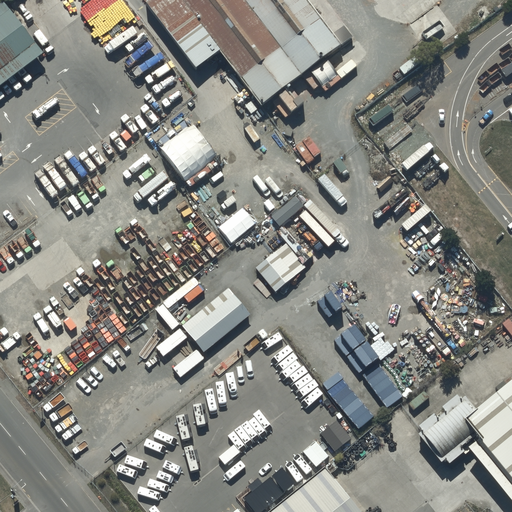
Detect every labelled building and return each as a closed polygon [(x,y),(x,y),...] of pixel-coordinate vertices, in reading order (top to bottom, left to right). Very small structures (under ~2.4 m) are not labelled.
[(0,0),(0,75),(42,43),(7,0),(0,0)] [(184,0),(257,93),(294,64),(244,0),(184,0)] [(332,35),(304,0),(244,0),(294,64),(332,35)] [(405,16),(411,24),(427,12),(421,4),(405,16)] [(52,43),(43,50),(55,66),(64,60),(52,43)] [(128,148),(115,131),(85,154),(98,170),(128,148)] [(307,270),(286,246),(256,271),(276,295),(307,270)] [(245,327),(253,320),(228,290),(182,329),(205,356),(243,324),(245,327)] [(436,314),(410,328),(434,373),(460,359),(436,314)] [(511,362),(455,406),(511,479),(511,362)] [(360,511),(318,458),(248,511),(360,511)] [(108,488),(126,511),(139,511),(145,508),(134,494),(142,488),(130,472),(108,488)] [(176,511),(151,483),(140,493),(156,511),(176,511)]
